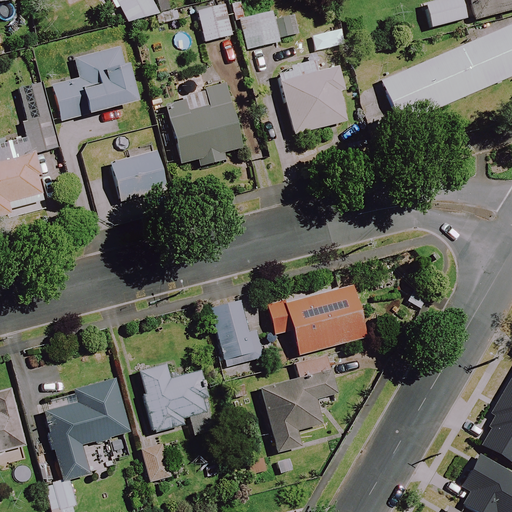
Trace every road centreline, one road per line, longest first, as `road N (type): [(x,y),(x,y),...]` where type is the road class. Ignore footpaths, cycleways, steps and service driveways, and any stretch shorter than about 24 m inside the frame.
road 1 (residential): [(0,311),(359,219)]
road 2 (residential): [(359,511),(511,250)]
road 3 (residential): [(359,219),(385,197),(438,188),(476,190),(511,206)]
road 4 (residential): [(511,241),(447,218),(359,219)]
